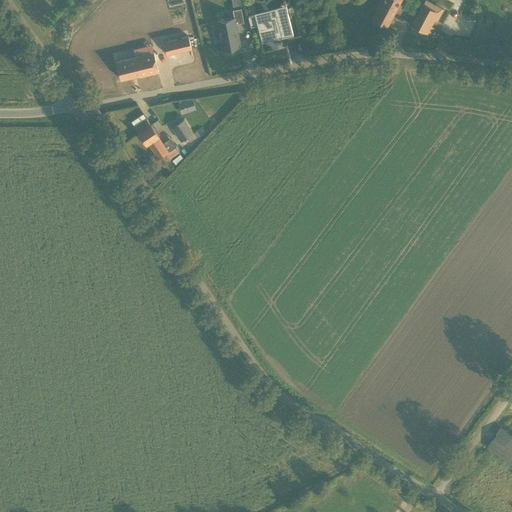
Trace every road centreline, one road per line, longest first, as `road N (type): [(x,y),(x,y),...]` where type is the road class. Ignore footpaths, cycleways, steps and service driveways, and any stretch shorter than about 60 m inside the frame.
road 1 (unclassified): [(459,511),(283,390),(80,107)]
road 2 (unclassified): [(80,107),(345,57),(448,56),(511,67)]
road 3 (unclassified): [(80,107),(8,0)]
